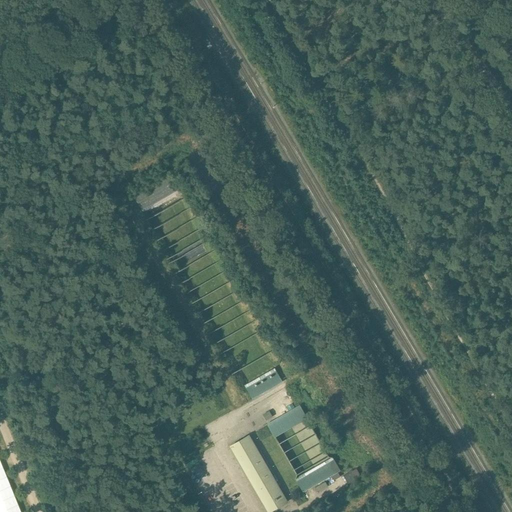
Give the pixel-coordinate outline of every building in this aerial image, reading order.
[(132,195),(140,210),(177,192),(169,176),(132,195)] [(184,204),(170,210),(172,217),(187,211),(184,204)] [(283,382),(275,369),(274,368),(245,385),(253,399),(283,382)] [(300,406),(297,407),(266,425),(267,426),(274,438),(275,437),(276,437),(307,419),(300,406)] [(269,511),(287,502),(250,436),(231,447),(268,511),(269,511)] [(341,470),(333,458),(333,457),(295,479),(303,492),(341,470)] [(361,477),(356,469),(344,476),(348,484),(361,477)]
